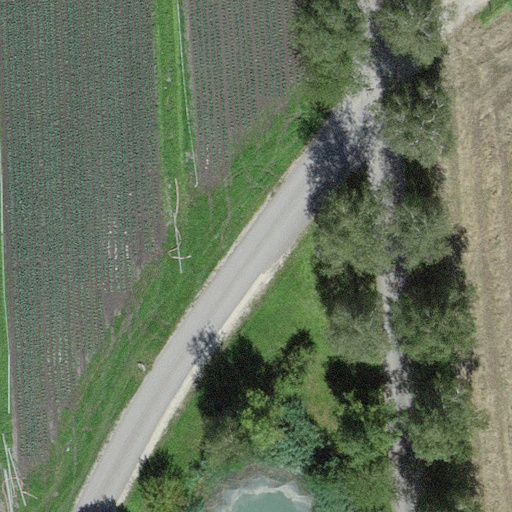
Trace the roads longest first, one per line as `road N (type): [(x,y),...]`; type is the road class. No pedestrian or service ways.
road 1 (unclassified): [(382,88),(183,353),(94,511)]
road 2 (unclassified): [(382,88),(413,511)]
